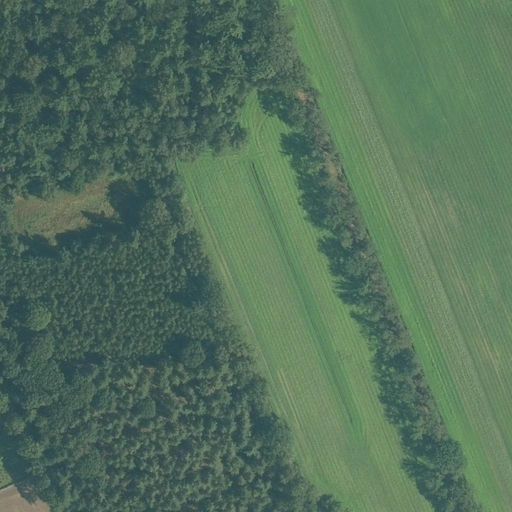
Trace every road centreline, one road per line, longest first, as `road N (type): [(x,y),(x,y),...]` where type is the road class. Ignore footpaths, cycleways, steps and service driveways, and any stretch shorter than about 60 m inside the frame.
road 1 (track): [(462,511),(261,0)]
road 2 (track): [(306,511),(172,239),(154,219),(16,254),(0,215)]
